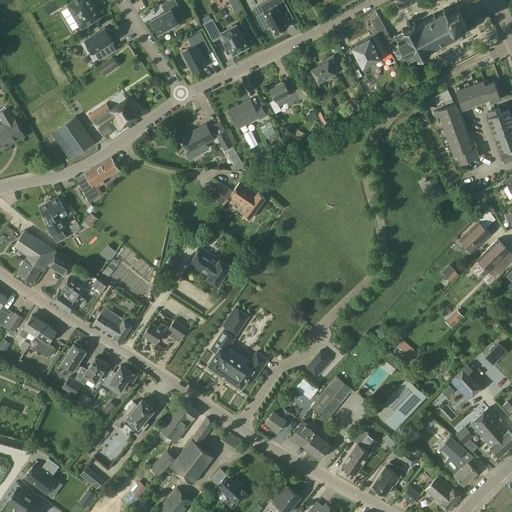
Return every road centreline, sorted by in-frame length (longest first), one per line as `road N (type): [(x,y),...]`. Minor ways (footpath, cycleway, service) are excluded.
road 1 (tertiary): [(388,511),(265,445),(0,272)]
road 2 (unclassified): [(181,96),(378,0)]
road 3 (unclassified): [(0,188),(71,172),(181,96)]
